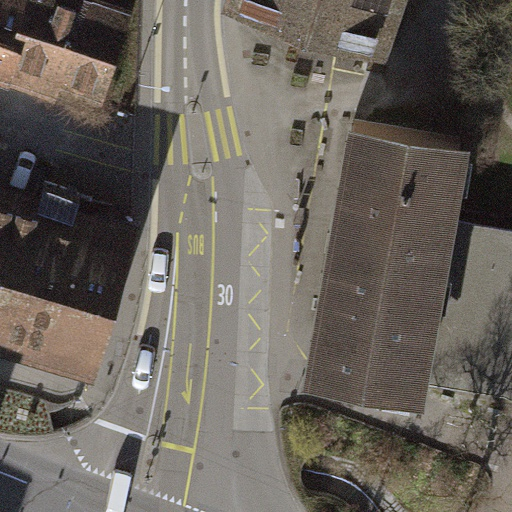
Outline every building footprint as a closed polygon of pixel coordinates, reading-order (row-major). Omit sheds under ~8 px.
[(16,0),(0,0),(0,68),(49,85),(53,74),(102,90),(128,11),(93,0),(28,0),(27,3),(16,0)] [(234,0),(234,2),(377,44),(391,0),(234,0)] [(420,377),(426,343),(448,219),(462,137),(356,118),(319,325),(312,366),(418,384),(420,377)] [(0,191),(0,337),(94,365),(134,230),(74,213),(80,191),(45,180),(38,203),(0,191)] [(511,358),(511,229),(448,219),(426,343),(511,358)] [(511,358),(426,343),(420,377),(507,391),(511,393),(511,358)]
